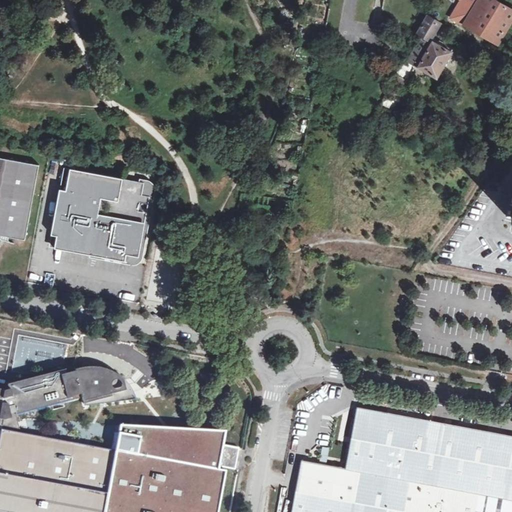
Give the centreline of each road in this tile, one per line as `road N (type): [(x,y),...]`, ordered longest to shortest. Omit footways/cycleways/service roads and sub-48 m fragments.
road 1 (unclassified): [(0,297),(252,345)]
road 2 (unclassified): [(303,363),(511,396)]
road 3 (unclassified): [(251,511),(276,378)]
